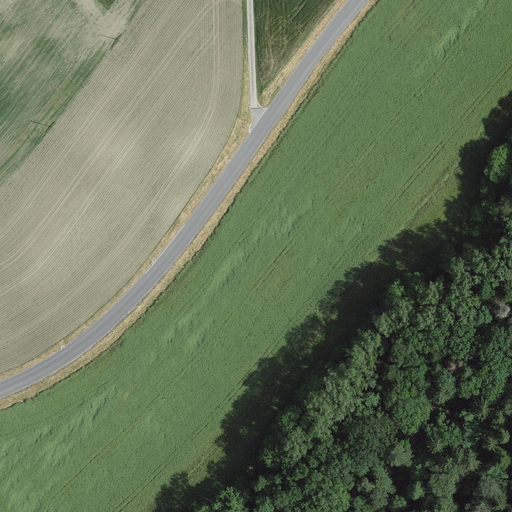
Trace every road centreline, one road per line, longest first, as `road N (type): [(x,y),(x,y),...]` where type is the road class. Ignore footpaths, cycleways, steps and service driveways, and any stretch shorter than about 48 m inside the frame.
road 1 (tertiary): [(357,0),(131,297),(60,360),(0,390)]
road 2 (track): [(336,511),(403,448),(511,375)]
road 3 (track): [(254,137),(249,0)]
